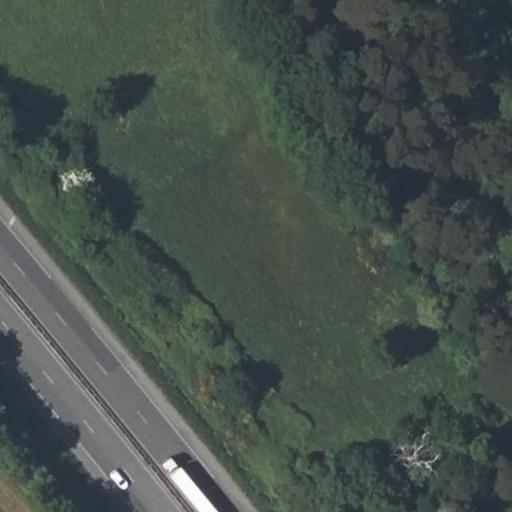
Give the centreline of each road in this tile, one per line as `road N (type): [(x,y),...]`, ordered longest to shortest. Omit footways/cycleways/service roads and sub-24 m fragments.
road 1 (trunk): [(217,511),(0,246)]
road 2 (trunk): [(0,320),(158,511)]
